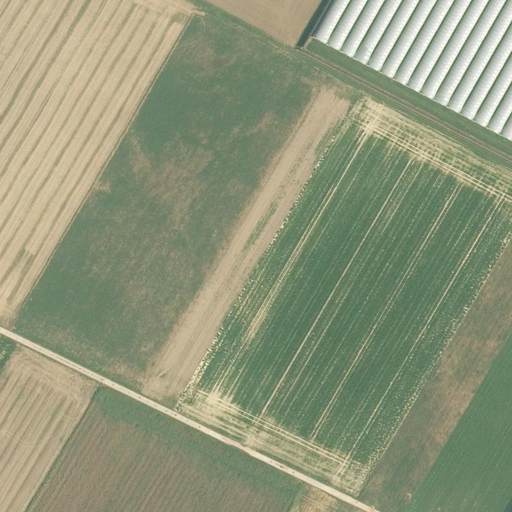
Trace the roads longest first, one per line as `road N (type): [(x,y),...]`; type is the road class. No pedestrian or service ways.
road 1 (track): [(367,511),(0,333)]
road 2 (track): [(511,169),(188,0)]
